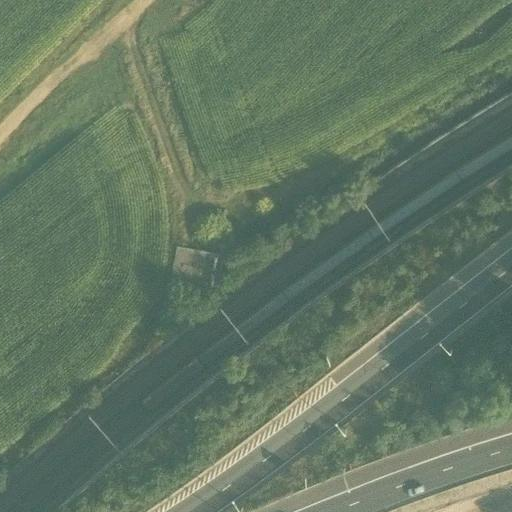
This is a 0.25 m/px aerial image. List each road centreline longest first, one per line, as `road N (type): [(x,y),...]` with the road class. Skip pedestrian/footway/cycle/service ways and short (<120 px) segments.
road 1 (motorway): [(511,265),(185,511)]
road 2 (motorway): [(511,444),(317,511)]
road 3 (track): [(122,20),(190,209)]
road 4 (track): [(0,137),(142,0)]
